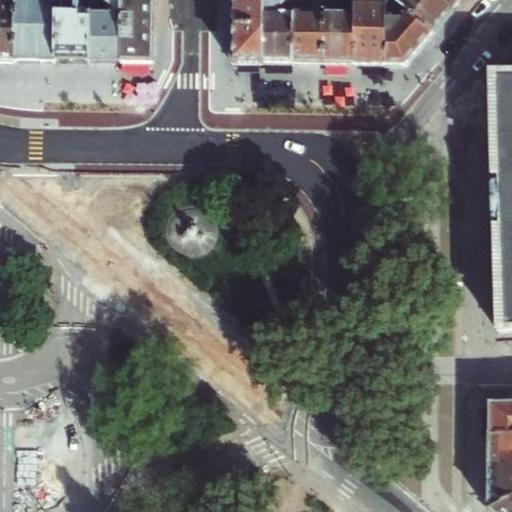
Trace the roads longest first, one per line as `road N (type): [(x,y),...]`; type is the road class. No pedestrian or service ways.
road 1 (tertiary): [(334,183),(403,133),(511,5)]
road 2 (secondary): [(190,146),(0,143)]
road 3 (secondary): [(351,361),(348,227),(334,183)]
road 4 (secondary): [(405,511),(357,466),(351,361)]
road 5 (residential): [(511,365),(351,361)]
road 6 (secondary): [(334,183),(287,147),(190,146)]
road 7 (residential): [(190,0),(190,146)]
